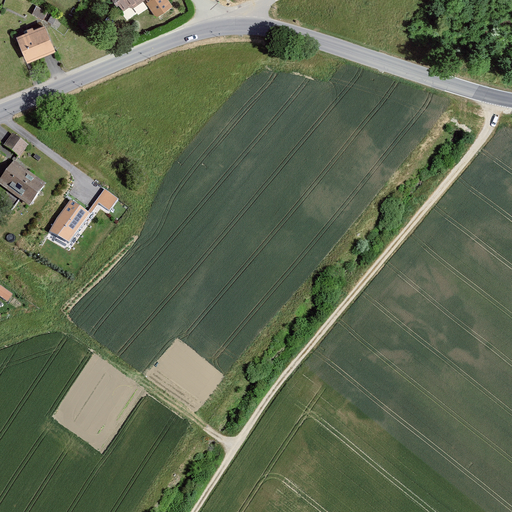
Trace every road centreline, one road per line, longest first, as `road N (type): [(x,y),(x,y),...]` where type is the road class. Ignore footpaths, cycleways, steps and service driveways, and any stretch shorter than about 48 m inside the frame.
road 1 (track): [(503,98),(470,154),(234,447)]
road 2 (tertiary): [(222,29),(305,36),(511,100)]
road 3 (tertiary): [(0,111),(148,47),(222,29)]
road 4 (track): [(234,447),(95,335)]
